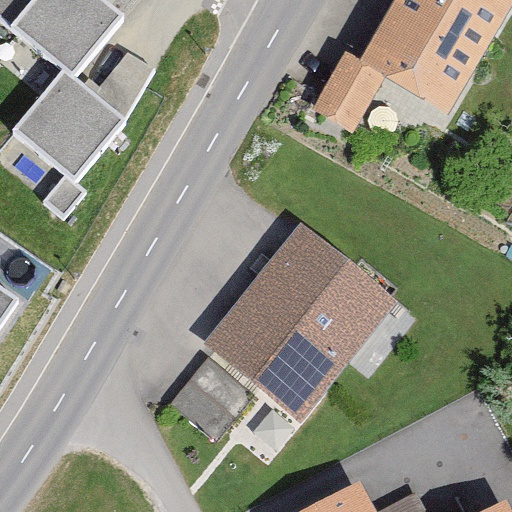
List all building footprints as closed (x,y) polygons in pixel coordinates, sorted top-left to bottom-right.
[(128,25),(96,0),(0,0),(0,25),(67,80),(17,142),(78,191),(127,130),(76,89),(128,25)] [(511,9),(511,0),(402,0),(362,72),(341,60),(310,115),(355,140),(383,89),(448,125),(511,9)] [(300,231),(201,352),(299,431),(398,311),(300,231)] [(0,340),(21,309),(0,294),(0,340)] [(370,511),(362,495),(328,511),(370,511)]
